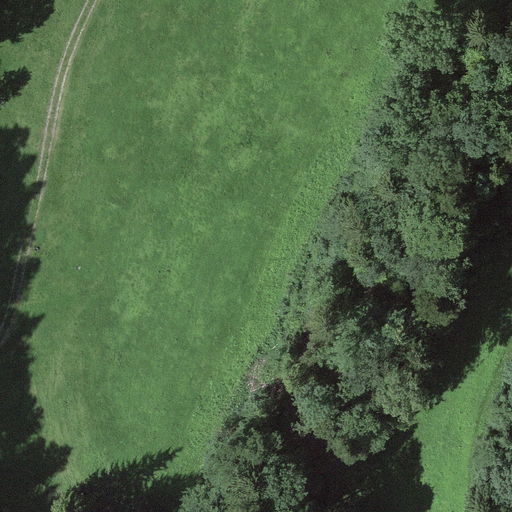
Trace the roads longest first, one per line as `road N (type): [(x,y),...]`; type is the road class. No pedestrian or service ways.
road 1 (track): [(100,0),(61,87),(23,275),(0,344)]
road 2 (track): [(480,511),(472,471),(511,356)]
